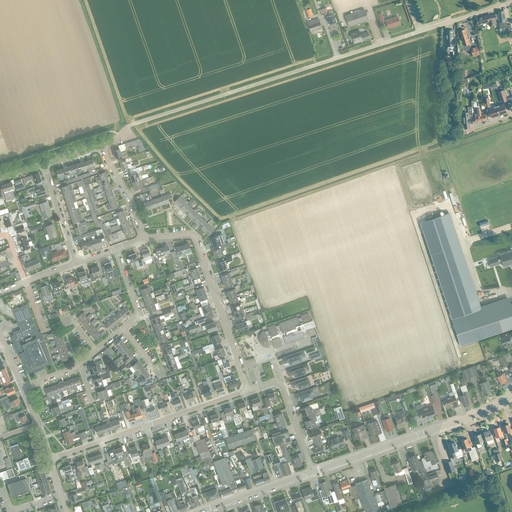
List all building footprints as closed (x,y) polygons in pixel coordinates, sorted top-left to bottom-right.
[(305,7),(306,10),(308,18),(313,16),(309,5),(305,7)] [(321,15),(324,14),(326,21),(328,21),(330,24),(336,22),(333,15),(329,16),(326,8),(319,10),(321,15)] [(368,21),(364,9),(345,16),(349,27),(368,21)] [(501,29),(508,28),(509,30),(511,30),(511,24),(508,25),(507,21),(505,21),(504,11),(498,11),(501,29)] [(476,19),(478,24),(478,25),(488,22),(490,26),(496,24),(495,20),(496,20),(494,14),(490,15),(476,19)] [(385,21),(386,24),(388,29),(400,25),(397,17),(385,21)] [(307,23),(308,26),(310,31),(317,29),(317,30),(321,29),(318,19),(307,23)] [(465,29),(460,31),(463,43),(461,43),(463,51),(469,50),(470,53),(472,52),(471,49),(470,44),(469,44),(468,39),(469,38),(468,34),(467,33),(466,33),(465,29)] [(445,47),(448,47),(448,49),(453,49),(454,56),(460,56),(460,55),(462,55),(462,51),(460,51),(459,43),(459,38),(454,38),(454,37),(453,37),(452,30),(446,30),(446,34),(445,34),(445,39),(445,47)] [(360,35),(359,31),(351,33),(354,43),(370,38),(368,33),(360,35)] [(477,47),(471,49),(472,52),(473,56),(480,55),(477,47)] [(507,101),(503,90),(499,92),(502,102),(507,101)] [(481,115),(480,108),(479,106),(478,100),(477,100),(472,101),(472,107),(472,108),(472,114),(474,113),(476,122),(486,120),(485,115),(481,115)] [(504,104),(496,106),(499,115),(507,113),(504,104)] [(492,118),(499,115),(496,106),(489,109),(492,118)] [(464,119),(464,124),(465,128),(470,128),(469,124),(471,123),(470,118),(473,118),(472,114),(472,108),(472,107),(468,107),(468,112),(463,112),(463,119),(464,119)] [(119,149),(113,151),(116,158),(122,156),(123,159),(128,157),(127,155),(125,151),(125,149),(132,147),(139,145),(141,152),(145,150),(144,149),(144,148),(142,143),(139,139),(136,140),(118,146),(119,149)] [(86,161),(87,168),(89,173),(90,175),(100,172),(100,169),(92,171),(95,170),(91,159),(86,161)] [(122,170),(127,169),(130,168),(130,170),(136,168),(136,167),(139,166),(138,162),(133,164),(134,165),(132,166),(131,164),(127,165),(126,161),(120,163),(122,170)] [(68,167),(70,173),(74,172),(75,178),(72,179),(73,182),(79,180),(78,177),(76,171),(74,165),(68,167)] [(70,173),(68,167),(62,169),(64,175),(65,178),(67,177),(67,176),(71,175),(70,173)] [(136,168),(130,170),(129,171),(131,175),(130,176),(132,183),(142,179),(140,171),(142,171),(141,167),(136,168)] [(58,177),(63,176),(64,175),(62,169),(56,171),(58,177)] [(100,177),(95,179),(96,182),(101,180),(107,178),(105,172),(99,174),(100,177)] [(35,183),(37,183),(41,181),(39,173),(22,179),(24,183),(27,182),(27,181),(33,179),(35,183)] [(101,180),(98,181),(100,187),(109,184),(107,178),(101,180)] [(134,190),(142,188),(145,187),(144,183),(143,184),(142,180),(142,179),(132,183),(134,190)] [(1,186),(7,201),(17,198),(14,190),(13,185),(12,185),(12,184),(11,182),(1,186)] [(71,184),(61,187),(63,193),(73,190),(71,184)] [(109,184),(100,187),(102,193),(111,189),(109,184)] [(36,191),(32,192),(33,197),(37,196),(45,193),(43,187),(35,190),(36,191)] [(111,189),(102,193),(104,198),(107,197),(114,195),(111,189)] [(73,190),(63,193),(65,199),(75,196),(73,190)] [(173,201),(171,196),(170,194),(161,197),(164,204),(173,201)] [(114,195),(107,197),(109,203),(116,201),(114,195)] [(75,196),(65,199),(67,205),(76,202),(77,202),(75,196)] [(155,207),(164,204),(161,197),(152,200),(155,207)] [(174,202),(181,209),(186,203),(179,197),(174,202)] [(146,211),(155,207),(152,200),(143,203),(146,211)] [(42,203),(39,204),(44,218),(48,217),(52,216),(47,201),(42,203)] [(109,203),(106,204),(108,210),(118,207),(116,201),(109,203)] [(33,216),(30,207),(36,205),(35,202),(22,206),(26,219),(33,216)] [(76,202),(67,205),(69,211),(78,208),(76,202)] [(181,209),(188,216),(193,210),(186,203),(181,209)] [(78,208),(69,211),(71,217),(81,213),(79,208),(78,208)] [(123,210),(118,212),(117,212),(118,216),(113,218),(114,220),(119,218),(125,216),(123,210)] [(188,216),(195,222),(200,217),(193,210),(188,216)] [(81,213),(71,217),(73,222),(79,220),(83,219),(81,213)] [(444,214),(420,222),(451,317),(452,319),(451,319),(460,346),(479,340),(511,328),(511,309),(509,300),(477,311),(476,309),(469,289),(457,251),(444,214)] [(4,215),(0,216),(0,217),(1,220),(3,227),(5,226),(6,228),(12,226),(11,225),(13,224),(11,216),(5,218),(4,215)] [(121,224),(127,222),(125,216),(119,218),(121,224)] [(195,222),(201,229),(207,223),(200,217),(195,222)] [(24,228),(22,223),(15,225),(15,227),(15,228),(16,233),(18,233),(18,235),(25,233),(27,232),(29,231),(28,227),(24,228)] [(208,236),(212,232),(214,230),(207,223),(201,229),(208,236)] [(41,224),(30,228),(31,231),(32,234),(37,232),(36,229),(42,227),(41,224)] [(53,224),(48,226),(49,226),(46,227),(50,239),(57,236),(53,224)] [(82,226),(75,228),(77,234),(87,231),(85,225),(82,226)] [(112,234),(110,228),(111,228),(104,230),(106,236),(109,235),(112,234)] [(123,230),(124,231),(125,236),(131,234),(129,228),(123,230)] [(98,238),(101,245),(106,243),(104,237),(101,238),(100,235),(99,235),(98,233),(103,232),(102,229),(96,231),(97,234),(97,236),(98,238)] [(25,233),(18,235),(20,238),(18,239),(18,241),(17,241),(19,245),(28,242),(25,233)] [(218,245),(223,244),(225,243),(223,238),(219,239),(218,235),(210,238),(213,244),(217,243),(218,245)] [(98,238),(92,241),(95,247),(101,245),(98,238)] [(92,241),(87,243),(89,249),(95,247),(92,241)] [(28,242),(19,245),(20,249),(21,249),(22,251),(23,250),(25,254),(31,252),(28,242)] [(51,254),(51,256),(53,261),(66,256),(64,249),(62,245),(61,246),(60,243),(54,245),(55,248),(56,248),(57,252),(51,254)] [(87,243),(76,247),(78,251),(82,249),(83,251),(89,249),(87,243)] [(188,244),(182,246),(184,253),(191,251),(188,244)] [(164,255),(165,258),(167,258),(167,255),(167,254),(170,253),(168,246),(162,248),(164,255)] [(184,253),(182,246),(175,248),(177,252),(174,253),(178,264),(180,263),(178,255),(182,254),(183,257),(185,256),(184,253)] [(215,258),(220,256),(223,255),(222,252),(225,251),(224,247),(213,251),(215,258)] [(155,250),(157,255),(158,257),(161,256),(162,259),(165,258),(164,255),(162,248),(155,250)] [(148,271),(145,263),(144,261),(151,258),(148,249),(141,251),(143,257),(144,257),(144,258),(143,258),(141,259),(144,267),(146,272),(148,271)] [(496,257),(488,260),(490,267),(491,267),(494,266),(499,264),(502,263),(503,266),(503,267),(504,267),(508,265),(509,265),(509,264),(510,264),(510,265),(511,264),(511,263),(511,250),(499,255),(499,256),(496,257)] [(144,267),(141,259),(140,259),(141,260),(137,261),(135,253),(128,256),(132,266),(136,265),(137,269),(144,267)] [(226,260),(222,262),(217,263),(220,271),(222,270),(223,271),(227,270),(225,263),(232,261),(231,256),(225,258),(226,260)] [(25,265),(25,267),(27,271),(40,266),(38,259),(25,265)] [(7,266),(6,266),(10,264),(8,260),(7,260),(6,260),(0,262),(0,265),(1,268),(7,266)] [(104,266),(102,267),(104,273),(106,272),(108,277),(112,276),(114,275),(115,278),(119,277),(119,276),(115,268),(113,269),(111,262),(104,265),(104,266)] [(90,274),(92,282),(96,280),(96,279),(99,278),(98,278),(102,277),(101,274),(98,266),(91,269),(93,273),(90,274)] [(180,271),(174,273),(175,277),(187,273),(189,278),(199,275),(196,269),(192,271),(191,271),(190,268),(189,267),(187,268),(184,269),(181,271),(180,271)] [(89,284),(92,282),(90,277),(87,278),(85,271),(78,274),(80,281),(81,283),(82,285),(88,282),(89,284)] [(223,281),(230,279),(228,273),(221,276),(223,281)] [(189,278),(188,279),(191,284),(194,283),(194,284),(201,282),(199,275),(189,278)] [(65,279),(67,284),(68,287),(75,284),(75,286),(78,285),(77,280),(74,281),(74,280),(73,280),(72,277),(65,279)] [(225,287),(229,285),(232,284),(230,279),(223,281),(225,287)] [(54,297),(57,296),(60,295),(59,290),(62,289),(59,282),(53,284),(54,289),(52,290),(54,297)] [(140,289),(142,295),(150,293),(148,287),(152,286),(150,283),(141,286),(142,289),(140,289)] [(42,303),(47,301),(53,299),(51,293),(49,294),(47,286),(40,288),(43,295),(40,296),(42,303)] [(197,296),(205,293),(203,288),(195,290),(197,296)] [(228,297),(236,295),(234,289),(226,292),(228,297)] [(200,302),(202,301),(207,299),(205,293),(197,296),(194,297),(195,299),(198,298),(200,302)] [(245,298),(240,299),(239,297),(237,298),(236,295),(228,297),(230,303),(240,300),(241,302),(245,300),(245,298)] [(144,299),(146,306),(157,302),(156,297),(152,299),(151,297),(144,299)] [(123,301),(121,303),(123,305),(124,305),(125,306),(121,310),(120,310),(125,317),(131,312),(126,306),(127,306),(123,301)] [(151,311),(152,314),(160,311),(159,309),(156,310),(154,304),(157,303),(157,302),(146,306),(149,312),(151,311)] [(40,336),(27,305),(18,308),(18,309),(14,311),(17,319),(18,319),(22,330),(15,333),(16,334),(10,336),(18,354),(19,354),(28,374),(37,370),(37,371),(42,368),(53,363),(42,335),(40,336)] [(198,308),(200,314),(211,310),(209,305),(198,308)] [(232,308),(234,313),(244,310),(243,307),(241,308),(239,305),(232,308)] [(120,310),(121,310),(118,306),(116,308),(117,310),(118,309),(119,311),(115,314),(115,315),(120,321),(125,317),(120,310)] [(151,319),(153,325),(165,320),(164,318),(165,318),(165,316),(176,312),(174,308),(163,312),(164,315),(159,317),(158,316),(151,319)] [(113,315),(110,319),(109,319),(114,325),(120,321),(115,315),(115,314),(112,310),(110,312),(112,314),(113,315)] [(206,319),(209,318),(213,316),(211,310),(200,314),(201,317),(204,316),(206,319)] [(236,319),(241,317),(246,315),(244,310),(234,313),(236,319)] [(50,319),(58,316),(61,315),(59,311),(56,312),(57,313),(51,315),(51,314),(48,315),(50,319)] [(77,317),(81,323),(88,318),(88,319),(92,316),(90,314),(88,315),(88,316),(87,317),(83,312),(77,317)] [(313,320),(311,321),(308,314),(301,316),(301,318),(298,319),(297,317),(290,320),(290,322),(286,323),(286,321),(278,324),(279,325),(275,327),(275,325),(267,328),(268,331),(264,332),(262,332),(260,336),(259,340),(261,343),(263,346),(267,347),(269,347),(269,346),(273,345),(274,348),(282,345),(281,344),(285,343),(285,344),(293,342),(292,340),(296,339),(297,340),(304,338),(304,336),(307,335),(308,336),(315,334),(316,335),(316,334),(317,337),(312,338),(314,345),(321,343),(318,334),(315,326),(313,320)] [(103,324),(105,326),(109,330),(114,325),(109,319),(110,319),(107,315),(105,317),(106,319),(107,319),(108,320),(103,324)] [(245,321),(240,323),(235,325),(238,332),(246,329),(245,326),(251,324),(250,320),(256,318),(255,315),(252,316),(246,318),(247,321),(245,321)] [(195,316),(192,317),(195,325),(198,325),(205,322),(203,319),(197,321),(195,316)] [(92,323),(88,319),(88,318),(81,323),(86,329),(92,323),(93,324),(96,321),(95,319),(92,321),(93,322),(92,323)] [(153,325),(155,330),(162,328),(161,323),(165,321),(165,320),(153,325)] [(208,333),(212,331),(216,330),(214,322),(202,327),(203,330),(206,329),(208,333)] [(97,329),(97,330),(101,327),(99,325),(97,327),(96,328),(93,324),(92,323),(86,329),(90,334),(97,329)] [(162,328),(155,330),(157,336),(168,332),(167,330),(164,331),(162,328)] [(97,329),(90,334),(95,340),(101,335),(102,336),(105,332),(104,330),(101,332),(102,333),(101,334),(97,330),(97,329)] [(55,341),(62,338),(60,331),(53,334),(52,333),(47,335),(48,338),(51,337),(51,336),(53,336),(55,340),(55,341)] [(168,332),(157,336),(159,342),(166,339),(165,334),(168,333),(168,332)] [(504,351),(506,350),(511,349),(509,344),(511,343),(511,342),(511,341),(511,338),(510,337),(509,338),(508,333),(498,336),(500,340),(501,339),(503,346),(504,351)] [(202,347),(202,348),(192,352),(193,354),(198,353),(214,347),(213,344),(220,342),(218,335),(211,338),(213,344),(202,347)] [(57,348),(65,345),(62,338),(55,341),(55,340),(50,342),(51,344),(54,343),(53,343),(55,342),(57,347),(57,348)] [(115,345),(118,349),(125,344),(121,340),(115,345)] [(125,344),(118,349),(122,354),(129,349),(125,344)] [(60,354),(67,352),(65,345),(57,348),(57,347),(52,349),(53,351),(56,350),(58,349),(60,354)] [(188,352),(190,351),(188,345),(183,347),(183,348),(180,349),(182,355),(188,352)] [(162,348),(164,354),(175,350),(174,348),(170,349),(169,346),(162,348)] [(103,352),(106,356),(108,358),(110,356),(112,354),(110,352),(107,348),(103,352)] [(219,359),(219,357),(225,355),(223,348),(216,350),(218,355),(214,356),(215,360),(219,359)] [(129,349),(122,354),(123,355),(120,356),(122,359),(124,357),(126,359),(123,361),(125,364),(133,358),(131,355),(132,354),(129,349)] [(175,351),(175,350),(164,354),(166,360),(173,357),(173,355),(175,354),(174,351),(175,351)] [(289,362),(290,365),(301,361),(300,356),(304,355),(303,351),(282,358),(284,363),(289,362)] [(70,359),(67,352),(60,354),(55,355),(56,358),(58,357),(58,356),(60,355),(62,361),(70,359)] [(510,354),(509,353),(503,356),(498,359),(504,367),(508,364),(505,359),(511,356),(510,354)] [(166,360),(168,365),(175,363),(173,357),(166,360)] [(134,359),(127,365),(129,367),(132,366),(135,370),(142,365),(138,361),(136,362),(134,359)] [(95,365),(88,368),(91,374),(96,373),(96,372),(97,375),(102,373),(103,373),(106,372),(105,370),(105,369),(102,370),(100,364),(103,363),(101,360),(94,363),(95,365)] [(175,363),(168,365),(170,371),(177,368),(175,363)] [(295,377),(299,375),(305,373),(304,370),(308,369),(309,369),(307,364),(287,371),(289,376),(294,374),(295,377)] [(136,371),(133,372),(137,377),(139,376),(139,375),(145,370),(142,365),(135,370),(136,371)] [(476,375),(473,367),(461,371),(465,381),(465,382),(470,380),(469,378),(476,375)] [(137,377),(134,379),(136,381),(135,382),(137,384),(137,383),(138,384),(141,382),(143,383),(144,382),(150,378),(148,376),(149,375),(145,370),(139,375),(139,376),(137,377)] [(98,377),(93,379),(95,386),(103,384),(101,380),(111,377),(109,371),(106,372),(103,373),(102,373),(97,375),(98,377)] [(505,376),(503,373),(497,376),(501,384),(507,381),(505,377),(505,376)] [(0,382),(2,382),(4,386),(10,383),(9,380),(10,380),(7,374),(0,376),(0,382)] [(205,388),(202,389),(202,390),(205,397),(212,394),(210,391),(213,390),(212,385),(211,382),(208,374),(206,375),(207,378),(206,378),(207,381),(203,383),(205,388)] [(233,375),(224,378),(225,383),(228,382),(228,383),(230,388),(237,385),(235,379),(233,375)] [(72,379),(76,391),(78,391),(77,388),(76,388),(75,386),(81,384),(79,376),(72,379)] [(299,389),(304,387),(310,385),(308,380),(306,381),(305,378),(291,383),(293,388),(298,386),(299,389)] [(73,386),(75,391),(75,392),(76,391),(72,379),(65,381),(69,393),(71,392),(70,390),(69,390),(68,388),(73,386)] [(220,379),(211,382),(212,385),(213,390),(214,391),(216,390),(217,392),(224,390),(220,381),(220,379)] [(58,384),(62,396),(64,395),(63,393),(62,391),(67,389),(68,393),(69,393),(65,381),(58,384)] [(100,391),(97,392),(100,399),(105,397),(108,396),(112,395),(110,389),(115,388),(121,385),(120,383),(119,381),(113,383),(103,387),(99,388),(100,391)] [(467,388),(465,382),(465,381),(461,382),(462,386),(460,387),(463,395),(459,396),(463,405),(468,403),(465,394),(464,392),(468,391),(467,388)] [(490,391),(489,386),(487,381),(479,384),(483,393),(490,391)] [(62,396),(58,384),(51,386),(56,398),(57,397),(57,395),(56,395),(55,393),(60,391),(62,396)] [(435,384),(429,386),(432,394),(438,392),(435,384)] [(179,387),(181,393),(182,397),(186,396),(188,402),(195,400),(192,392),(188,393),(187,390),(184,391),(182,385),(179,387)] [(56,398),(51,386),(44,388),(47,396),(46,396),(48,401),(51,400),(50,397),(49,398),(48,396),(53,394),(55,398),(56,398)] [(13,387),(9,388),(0,391),(0,392),(1,394),(3,394),(6,392),(8,396),(15,392),(13,387)] [(302,401),(307,400),(312,398),(311,396),(315,394),(313,388),(295,395),(297,400),(301,399),(302,401)] [(447,397),(442,399),(444,404),(444,405),(446,408),(453,405),(454,408),(458,407),(456,402),(455,398),(458,397),(456,391),(453,392),(448,393),(450,397),(447,397)] [(169,392),(167,393),(170,402),(172,401),(174,407),(181,404),(178,396),(175,397),(174,394),(173,392),(169,393),(169,392)] [(268,397),(263,399),(266,407),(277,403),(273,392),(267,395),(268,397)] [(386,402),(401,397),(399,394),(385,399),(386,402)] [(168,408),(167,403),(166,402),(163,403),(160,396),(158,397),(157,395),(153,396),(154,399),(156,405),(156,406),(159,405),(161,411),(168,408)] [(20,404),(18,398),(10,401),(9,399),(0,402),(0,403),(1,406),(4,405),(6,409),(10,408),(12,407),(20,404)] [(258,398),(251,400),(252,405),(253,406),(252,407),(253,410),(258,409),(262,407),(260,402),(258,398)] [(62,405),(66,403),(70,402),(69,399),(65,400),(61,401),(57,402),(58,406),(51,408),(53,415),(61,412),(59,409),(63,407),(62,405)] [(142,417),(141,412),(139,407),(138,406),(142,404),(141,401),(140,399),(133,401),(135,405),(136,408),(135,408),(136,409),(132,410),(133,412),(135,419),(142,417)] [(152,402),(149,402),(148,399),(141,401),(142,404),(143,408),(146,407),(148,414),(155,412),(153,406),(156,405),(154,399),(151,400),(152,402)] [(378,401),(373,403),(377,415),(382,413),(378,401)] [(247,411),(245,407),(244,403),(237,405),(240,412),(243,411),(244,413),(247,412),(249,418),(253,417),(251,410),(247,411)] [(421,404),(415,406),(417,410),(418,410),(419,415),(421,419),(435,415),(433,410),(432,405),(423,408),(421,404)] [(369,405),(359,408),(361,413),(369,410),(369,409),(371,408),(369,405)] [(309,406),(305,408),(300,409),(302,416),(307,415),(308,417),(315,415),(320,413),(319,409),(313,412),(313,410),(311,410),(309,406)] [(231,407),(224,409),(226,414),(226,416),(228,420),(233,418),(234,420),(236,425),(241,424),(239,418),(237,413),(236,414),(233,415),(232,412),(231,407)] [(20,420),(22,423),(27,421),(25,414),(23,415),(21,410),(13,414),(16,422),(20,420)] [(128,421),(135,419),(133,412),(129,413),(128,410),(125,411),(128,421)] [(406,419),(404,414),(403,411),(397,413),(399,418),(395,419),(398,428),(404,425),(402,420),(406,419)] [(118,420),(112,422),(114,428),(120,426),(119,422),(123,420),(120,413),(117,414),(119,419),(117,419),(118,420)] [(211,428),(213,427),(217,426),(215,421),(219,420),(217,414),(210,417),(212,423),(209,424),(211,428)] [(274,416),(276,422),(284,420),(281,414),(274,416)] [(307,428),(311,427),(316,425),(314,421),(316,420),(315,415),(308,417),(309,420),(304,422),(307,428)] [(60,426),(65,425),(70,423),(69,420),(65,421),(64,418),(58,420),(60,426)] [(382,420),(386,431),(393,429),(389,418),(382,420)] [(199,432),(205,430),(203,426),(200,426),(198,420),(191,423),(193,429),(197,428),(199,432)] [(278,428),(281,427),(286,426),(284,420),(276,422),(278,428)] [(367,425),(368,429),(370,434),(375,432),(375,435),(381,433),(377,421),(367,425)] [(509,424),(503,426),(505,431),(505,433),(508,432),(511,441),(510,442),(511,446),(511,445),(511,434),(510,429),(509,424)] [(352,429),(354,434),(356,439),(361,437),(362,440),(367,438),(363,425),(352,429)] [(91,428),(92,431),(96,430),(97,434),(103,432),(101,426),(95,428),(95,427),(91,428)] [(501,439),(503,438),(499,427),(494,429),(497,437),(500,436),(501,439)] [(228,449),(255,440),(252,429),(225,439),(228,449)] [(63,433),(65,439),(71,436),(69,430),(63,433)] [(189,438),(193,436),(191,431),(187,432),(187,430),(180,432),(183,440),(189,437),(189,438)] [(193,436),(195,442),(200,440),(198,435),(196,435),(194,430),(191,431),(193,436)] [(71,436),(65,439),(67,445),(74,443),(73,440),(80,437),(81,440),(88,438),(86,431),(71,436)] [(324,453),(323,448),(322,446),(323,445),(320,436),(322,436),(320,431),(309,435),(311,440),(313,439),(316,447),(314,448),(316,456),(324,453)] [(483,433),(485,437),(486,441),(492,439),(489,431),(483,433)] [(174,434),(176,439),(176,442),(183,440),(180,432),(174,434)] [(281,433),(272,436),(271,436),(275,446),(280,444),(285,443),(283,438),(281,433)] [(480,434),(474,436),(476,440),(475,440),(476,444),(477,447),(475,448),(477,452),(479,452),(480,452),(479,450),(483,449),(481,444),(481,445),(480,443),(480,442),(481,442),(483,442),(482,438),(480,434)] [(167,437),(161,439),(163,446),(170,444),(167,437)] [(330,441),(331,443),(333,448),(339,446),(339,448),(345,446),(344,444),(345,444),(342,437),(330,441)] [(204,438),(200,440),(195,442),(202,461),(206,459),(211,457),(208,450),(204,438)] [(467,438),(461,440),(462,445),(464,449),(465,453),(468,451),(472,461),(479,459),(475,447),(472,448),(472,446),(471,446),(470,442),(469,443),(467,438)] [(155,441),(156,446),(157,448),(163,446),(161,439),(155,441)] [(497,448),(495,442),(492,443),(493,446),(489,447),(490,451),(497,448)] [(142,446),(143,450),(144,452),(143,452),(144,457),(151,455),(154,463),(158,462),(155,452),(152,453),(148,443),(142,446)] [(280,459),(285,475),(291,473),(287,462),(291,461),(285,444),(285,443),(280,444),(283,454),(284,457),(280,459)] [(450,448),(448,448),(451,458),(456,456),(462,454),(462,455),(463,455),(460,448),(460,449),(458,449),(455,443),(449,445),(450,448)] [(11,447),(12,452),(16,462),(21,460),(17,450),(19,449),(20,449),(20,448),(20,447),(20,446),(19,445),(18,445),(18,444),(11,447)] [(115,449),(117,456),(120,464),(125,462),(127,467),(129,466),(130,469),(133,468),(127,452),(123,453),(121,447),(115,449)] [(130,450),(131,455),(133,460),(139,458),(142,465),(145,464),(142,457),(139,457),(136,448),(130,450)] [(117,456),(115,449),(109,452),(105,453),(108,462),(110,467),(115,465),(114,462),(113,463),(111,458),(117,456)] [(425,458),(422,459),(425,468),(428,467),(427,466),(431,465),(433,464),(436,463),(434,459),(433,454),(431,455),(430,451),(423,454),(425,458)] [(298,456),(292,458),(295,466),(302,464),(301,462),(304,462),(301,453),(298,454),(298,456)] [(245,460),(248,469),(254,467),(252,459),(251,457),(245,460)] [(252,459),(254,467),(256,470),(263,468),(259,457),(252,459)] [(415,457),(408,459),(410,464),(412,470),(417,468),(419,473),(420,473),(423,481),(427,494),(427,495),(432,494),(432,493),(424,471),(422,465),(421,461),(417,462),(415,457)] [(23,460),(21,460),(16,462),(16,463),(14,463),(17,470),(19,469),(19,470),(38,464),(36,458),(24,462),(23,460)] [(222,485),(224,484),(228,483),(231,482),(229,477),(231,476),(230,474),(228,475),(227,473),(229,472),(230,471),(225,458),(213,462),(212,462),(214,465),(222,485)] [(451,460),(445,463),(448,472),(454,470),(451,460)] [(84,466),(84,465),(82,461),(76,463),(78,469),(81,467),(83,473),(86,472),(87,475),(90,474),(88,468),(88,466),(84,467),(84,466)] [(284,476),(282,471),(279,462),(273,465),(278,478),(284,476)] [(393,469),(394,474),(395,476),(399,474),(398,471),(401,470),(398,462),(392,464),(394,469),(393,469)] [(67,481),(72,479),(71,478),(74,477),(76,483),(79,482),(76,472),(73,473),(70,465),(62,468),(63,469),(60,470),(61,474),(64,473),(65,473),(67,481)] [(180,468),(182,476),(186,483),(193,480),(189,472),(187,465),(180,468)] [(5,471),(8,478),(9,478),(14,476),(12,468),(5,471)] [(408,484),(412,483),(407,468),(403,469),(408,484)] [(35,472),(37,478),(46,475),(44,469),(35,472)] [(246,489),(252,487),(248,478),(246,479),(244,473),(243,473),(242,469),(240,470),(242,477),(243,478),(244,481),(244,482),(246,487),(246,489)] [(370,477),(372,481),(373,486),(377,485),(375,479),(378,478),(376,470),(370,473),(371,477),(370,477)] [(0,472),(0,480),(0,481),(8,478),(5,471),(0,472)] [(236,485),(235,482),(230,471),(229,472),(227,473),(228,475),(230,474),(231,476),(229,477),(231,482),(228,483),(231,492),(235,491),(235,492),(237,491),(236,490),(238,490),(237,490),(236,485)] [(427,474),(429,480),(438,477),(436,471),(427,474)] [(266,472),(258,475),(260,478),(263,477),(265,483),(270,481),(268,473),(266,474),(266,472)] [(46,475),(37,478),(39,483),(48,480),(46,475)] [(253,477),(256,486),(265,483),(263,477),(260,478),(258,475),(253,477)] [(26,478),(7,484),(12,497),(21,494),(21,495),(25,494),(24,492),(30,490),(26,478)] [(187,491),(182,479),(177,481),(181,493),(187,491)] [(40,488),(50,485),(48,480),(39,483),(40,488)] [(351,497),(355,496),(351,486),(350,487),(348,480),(339,483),(343,494),(349,492),(351,497)] [(362,511),(379,511),(380,511),(377,504),(374,496),(372,496),(366,480),(355,484),(355,485),(351,486),(355,496),(356,499),(356,500),(360,498),(365,511),(362,511)] [(322,490),(319,491),(322,501),(327,500),(329,504),(334,503),(330,491),(328,491),(325,482),(320,484),(322,490)] [(228,483),(224,484),(225,488),(220,490),(223,497),(232,494),(231,492),(228,483)] [(345,502),(340,488),(338,483),(332,485),(337,500),(338,500),(340,504),(345,502)] [(385,490),(384,490),(387,500),(388,500),(391,508),(402,504),(395,484),(384,488),(385,490)] [(51,490),(50,485),(40,488),(42,493),(51,490)] [(161,500),(156,486),(155,486),(149,488),(155,503),(154,503),(156,508),(151,510),(152,511),(163,511),(162,508),(161,509),(158,501),(161,500)] [(215,486),(209,488),(213,498),(219,496),(216,488),(216,489),(215,486)] [(83,499),(82,496),(81,494),(86,492),(84,488),(82,488),(82,487),(77,489),(78,489),(75,490),(76,493),(70,495),(72,502),(83,499)] [(302,490),(303,495),(305,500),(311,498),(312,501),(318,499),(316,491),(312,492),(311,487),(302,490)] [(192,497),(195,507),(200,505),(197,495),(195,496),(192,488),(189,490),(190,493),(192,497)] [(209,488),(204,490),(205,493),(204,493),(207,500),(213,498),(209,488)] [(373,494),(374,496),(377,504),(387,500),(384,490),(373,494)] [(291,507),(293,511),(292,511),(298,511),(296,507),(300,506),(298,502),(302,501),(298,491),(291,494),(295,505),(291,507)] [(192,497),(190,493),(187,494),(188,498),(186,499),(189,509),(195,507),(192,497)] [(177,511),(172,499),(171,495),(161,499),(162,501),(164,506),(168,505),(171,511),(177,511)] [(292,511),(289,502),(286,503),(285,499),(281,500),(281,501),(279,501),(278,501),(278,502),(274,503),(277,511),(292,511)] [(176,502),(180,511),(187,509),(184,503),(185,503),(184,500),(180,502),(180,501),(176,502)]
